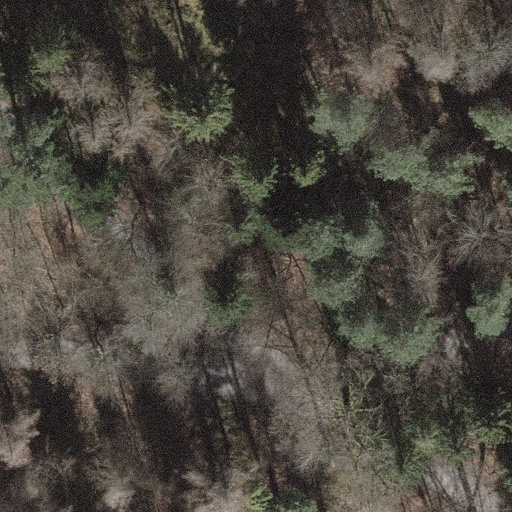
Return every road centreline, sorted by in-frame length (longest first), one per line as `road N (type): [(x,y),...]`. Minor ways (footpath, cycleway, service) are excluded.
road 1 (track): [(0,118),(280,370)]
road 2 (track): [(0,353),(280,370)]
road 3 (track): [(511,333),(359,369),(280,370)]
road 4 (track): [(280,370),(463,511)]
